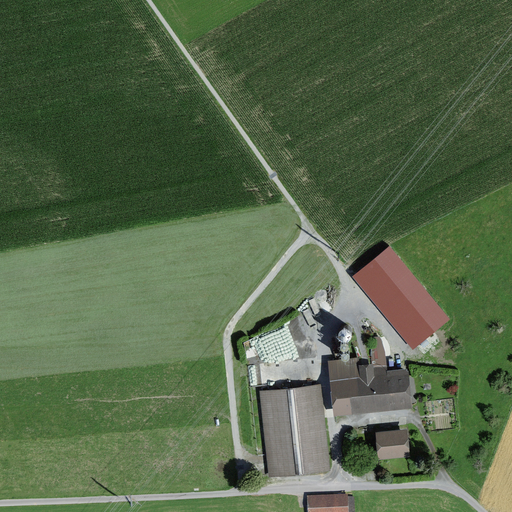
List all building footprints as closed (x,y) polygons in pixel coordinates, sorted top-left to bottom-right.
[(354,268),(413,344),(452,314),(393,238),(354,268)] [(381,332),(367,336),(372,355),(387,350),(381,332)] [(328,361),(336,418),(415,407),(410,369),(378,373),(376,364),(360,366),(359,356),(328,361)] [(321,384),(258,391),(268,477),(330,470),(321,384)] [(411,428),(375,432),(378,460),(414,456),(411,428)] [(348,511),(348,496),(308,497),(308,511),(348,511)]
